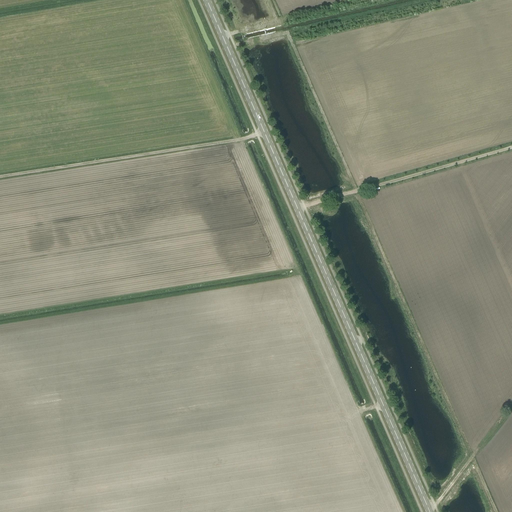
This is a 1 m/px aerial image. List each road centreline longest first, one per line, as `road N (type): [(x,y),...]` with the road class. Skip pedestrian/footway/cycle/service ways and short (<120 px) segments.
road 1 (primary): [(428,511),(205,0)]
road 2 (track): [(263,132),(0,178)]
road 3 (track): [(297,210),(511,148)]
road 4 (track): [(430,511),(511,409)]
